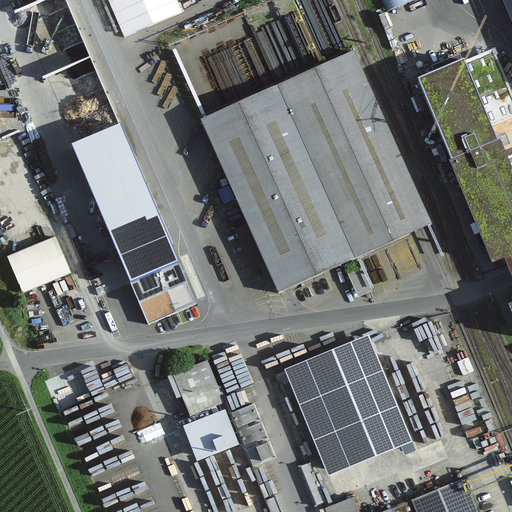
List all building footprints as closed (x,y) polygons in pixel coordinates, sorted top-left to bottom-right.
[(177,0),(108,0),(123,37),(183,14),(177,0)] [(382,0),(387,12),(416,0),(382,0)] [(511,94),(493,52),(418,84),(496,264),(511,256),(511,94)] [(204,123),(282,296),(424,232),(433,228),(354,55),(345,59),(204,123)] [(139,143),(125,148),(145,195),(159,189),(139,143)] [(230,187),(221,190),(224,202),(233,199),(230,187)] [(144,326),(196,304),(155,209),(138,216),(161,270),(120,288),(128,307),(135,304),(144,326)] [(56,241),(10,261),(25,296),(71,276),(56,241)] [(350,274),(356,297),(373,293),(367,269),(350,274)] [(323,346),(335,342),(333,335),(321,339),(323,346)] [(369,338),(284,373),(328,480),(413,445),(369,338)] [(469,357),(446,367),(452,381),(461,377),(466,388),(480,382),(469,357)] [(183,424),(196,461),(239,447),(227,413),(239,409),(233,391),(254,384),(246,360),(212,371),(225,410),(183,424)] [(188,417),(223,406),(209,362),(174,373),(188,417)] [(232,413),(252,467),(276,458),(256,404),(232,413)] [(71,430),(85,425),(83,418),(69,423),(71,430)] [(75,451),(92,451),(92,427),(75,427),(75,451)] [(91,450),(83,454),(85,461),(94,457),(91,450)] [(219,481),(204,488),(215,511),(221,511),(232,507),(219,481)] [(477,511),(465,482),(391,511),(477,511)] [(271,511),(284,511),(278,496),(267,501),(271,511)] [(327,511),(391,511),(390,511),(360,511),(355,500),(327,511)]
